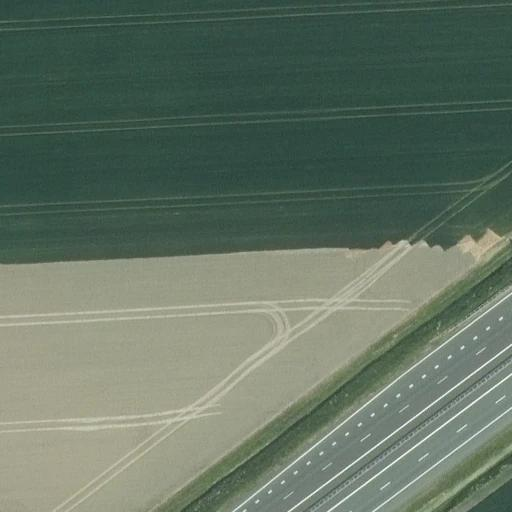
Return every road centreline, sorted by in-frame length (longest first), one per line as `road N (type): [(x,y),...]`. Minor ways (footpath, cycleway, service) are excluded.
road 1 (motorway): [(511,328),(268,511)]
road 2 (motorway): [(345,511),(511,389)]
